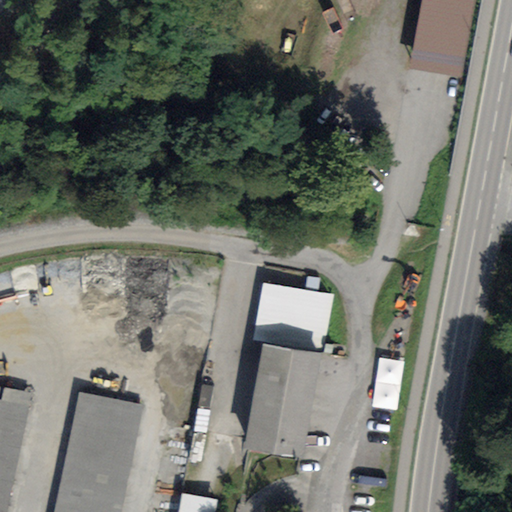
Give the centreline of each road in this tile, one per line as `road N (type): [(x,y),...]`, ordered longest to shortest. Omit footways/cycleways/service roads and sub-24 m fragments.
road 1 (unclassified): [(321,511),(360,385),(359,282),(305,257),(160,227),(84,223),(0,239)]
road 2 (secondary): [(428,511),(511,22)]
road 3 (unknown): [(0,329),(49,320),(26,511)]
